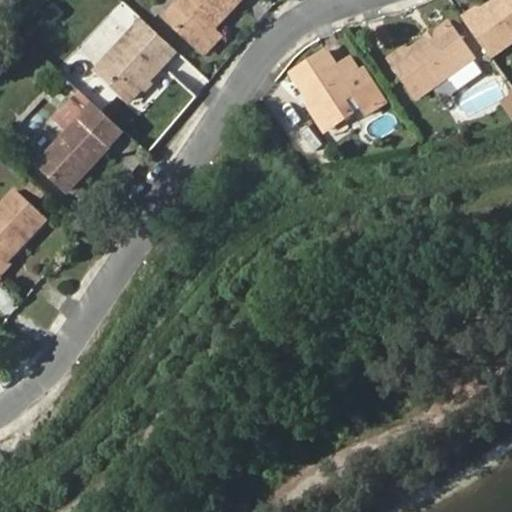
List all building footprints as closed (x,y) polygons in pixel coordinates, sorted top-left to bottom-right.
[(240,0),(182,0),(166,17),(196,47),(212,30),(240,0)] [(478,13),(466,21),(492,59),(511,45),(511,0),(502,0),(480,16),(478,13)] [(404,50),(391,60),(418,99),(447,79),(455,89),(480,72),(472,61),(474,60),(451,26),(408,55),(404,50)] [(219,38),(212,30),(196,47),(204,54),(219,38)] [(142,88),(148,82),(162,66),(130,36),(96,71),(130,101),(142,88)] [(312,103),(324,124),(333,125),(351,113),(344,101),(354,94),(370,119),(390,105),(367,70),(360,74),(352,61),(338,69),(328,52),(294,73),(308,97),(316,91),(321,97),(312,103)] [(151,84),(148,82),(142,88),(146,91),(151,84)] [(511,91),(498,98),(508,117),(511,115),(511,91)] [(320,126),(324,124),(312,103),(308,106),(320,126)] [(124,134),(94,105),(38,167),(69,194),(124,134)] [(0,273),(12,262),(8,259),(47,218),(20,192),(2,213),(0,211),(0,273)]
